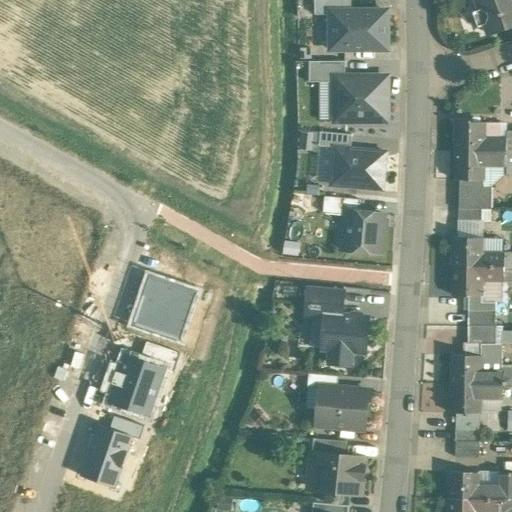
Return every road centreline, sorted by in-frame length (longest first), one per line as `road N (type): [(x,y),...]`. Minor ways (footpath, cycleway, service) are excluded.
road 1 (residential): [(37,511),(136,203),(0,131)]
road 2 (residential): [(418,77),(397,511)]
